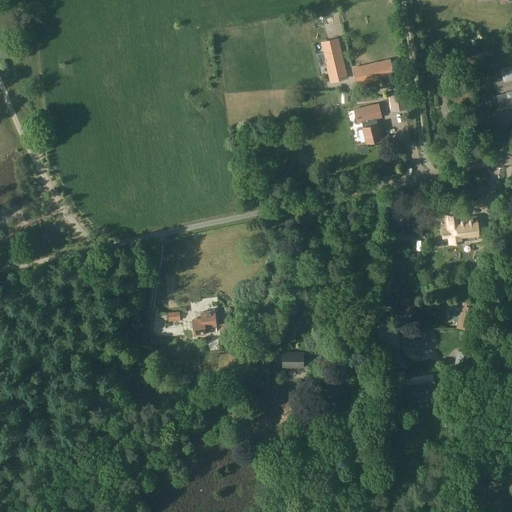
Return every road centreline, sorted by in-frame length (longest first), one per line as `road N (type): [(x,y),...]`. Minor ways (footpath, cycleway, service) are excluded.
road 1 (residential): [(54,257),(511,155)]
road 2 (unknown): [(392,181),(373,309),(395,356)]
